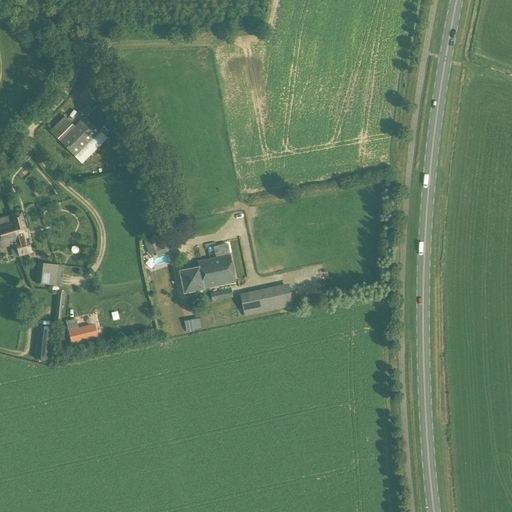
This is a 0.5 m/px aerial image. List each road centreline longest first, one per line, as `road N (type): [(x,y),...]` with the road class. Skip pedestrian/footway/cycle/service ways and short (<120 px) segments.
road 1 (primary): [(433,511),(426,218),(458,0)]
road 2 (track): [(85,63),(111,82),(175,242),(211,238),(240,212),(299,202)]
